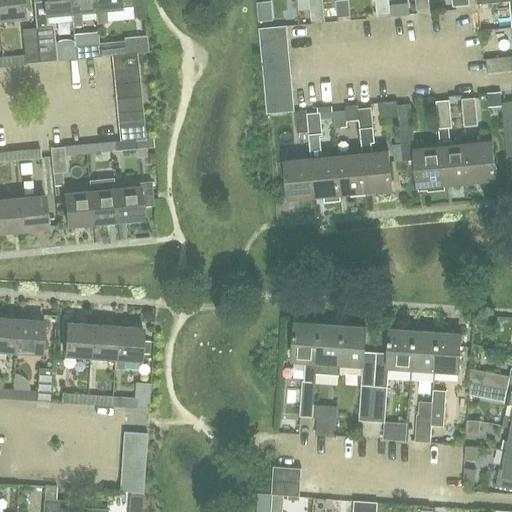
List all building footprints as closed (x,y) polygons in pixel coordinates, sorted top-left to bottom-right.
[(0,0),(0,19),(24,17),(22,0),(0,0)] [(36,28),(39,62),(56,61),(53,25),(51,24),(47,24),(46,15),(70,13),(71,13),(69,0),(44,0),(34,1),(36,28)] [(69,0),(71,13),(70,13),(72,27),(81,26),(80,12),(95,10),(94,0),(69,0)] [(94,0),(95,10),(96,23),(107,22),(105,9),(132,7),(131,0),(94,0)] [(309,0),(312,20),(325,18),(322,0),(309,0)] [(337,17),(351,16),(349,0),(336,1),(337,17)] [(375,0),(377,14),(392,13),(390,0),(375,0)] [(415,0),(417,10),(431,9),(429,0),(415,0)] [(259,43),(287,40),(286,26),(258,28),(259,43)] [(25,54),(26,64),(39,62),(36,28),(22,29),(25,54)] [(260,53),(288,51),(287,40),(259,43),(260,53)] [(108,56),(111,56),(111,55),(125,54),(124,45),(107,46),(108,56)] [(84,59),(100,57),(99,47),(83,48),(84,59)] [(261,65),(289,62),(288,51),(260,53),(261,65)] [(112,70),(138,67),(136,53),(125,54),(111,55),(111,56),(112,70)] [(2,56),(3,66),(14,65),(13,55),(2,56)] [(489,72),(511,69),(511,56),(487,59),(489,72)] [(263,77),(290,74),(289,62),(261,65),(263,77)] [(114,84),(139,81),(138,67),(112,70),(114,84)] [(264,87),(291,85),(290,74),(263,77),(264,87)] [(115,98),(140,96),(139,81),(114,84),(115,98)] [(265,98),(292,96),(291,85),(264,87),(265,98)] [(116,112),(142,109),(140,96),(115,98),(116,112)] [(266,114),(294,112),(292,96),(265,98),(266,114)] [(501,108),(500,96),(488,97),(489,109),(501,108)] [(465,126),(478,125),(475,97),(462,98),(465,126)] [(439,129),(453,127),(451,99),(435,101),(439,129)] [(504,130),(511,128),(511,100),(502,102),(504,130)] [(398,118),(396,105),(380,106),(381,120),(398,118)] [(361,136),(375,135),(372,107),(359,108),(361,136)] [(118,127),(143,125),(142,109),(116,112),(118,127)] [(335,129),(348,128),(347,109),(333,111),(335,129)] [(321,157),(320,149),(323,148),(320,113),(306,114),(311,158),(314,196),(340,194),(337,156),(321,157)] [(119,141),(144,139),(143,125),(118,127),(119,141)] [(444,189),(443,183),(439,145),(414,147),(412,131),(399,133),(402,161),(415,160),(417,186),(427,185),(428,191),(444,189)] [(138,149),(137,140),(119,141),(120,151),(138,149)] [(469,181),(495,178),(492,140),(466,142),(469,181)] [(110,141),(93,143),(94,153),(112,151),(110,141)] [(443,183),(469,181),(466,142),(439,145),(443,183)] [(86,144),(69,146),(70,155),(87,154),(86,144)] [(54,173),(62,172),(66,172),(64,146),(50,147),(50,149),(53,173),(54,173)] [(31,149),(14,150),(15,161),(32,159),(31,149)] [(366,191),(391,189),(388,151),(362,153),(366,191)] [(340,194),(366,191),(362,153),(337,156),(340,194)] [(288,199),(314,196),(311,158),(284,161),(288,199)] [(64,186),(62,172),(54,173),(55,186),(64,186)] [(114,188),(114,179),(89,181),(90,190),(94,223),(119,221),(115,188),(114,188)] [(119,221),(142,218),(141,207),(153,205),(150,181),(138,183),(138,186),(115,188),(119,221)] [(68,225),(94,223),(90,190),(65,193),(68,225)] [(21,230),(46,228),(43,195),(18,197),(21,230)] [(0,232),(21,230),(18,197),(0,199),(0,232)] [(0,350),(16,351),(18,319),(0,317),(0,350)] [(41,353),(43,320),(18,319),(16,351),(41,353)] [(90,356),(92,323),(67,322),(65,354),(90,356)] [(315,381),(317,361),(316,361),(318,324),(295,322),(292,359),(306,360),(305,380),(302,380),(302,393),(300,417),(313,418),(315,394),(314,394),(314,381),(315,381)] [(114,357),(117,325),(92,323),(90,356),(114,357)] [(339,362),(342,325),(318,324),(316,361),(317,361),(339,362)] [(117,325),(114,357),(114,369),(124,369),(125,358),(140,359),(142,327),(117,325)] [(371,421),(376,352),(364,351),(366,327),(342,325),(339,362),(362,364),(361,384),(359,420),(371,421)] [(411,367),(413,330),(389,328),(388,352),(376,352),(371,421),(384,421),(386,386),(387,386),(388,366),(411,367)] [(435,369),(437,331),(413,330),(411,367),(435,369)] [(459,371),(461,333),(437,331),(435,369),(459,371)] [(50,402),(52,370),(38,368),(37,391),(13,390),(13,399),(50,402)] [(507,388),(509,377),(509,376),(471,368),(470,381),(507,388)] [(504,400),(507,388),(470,381),(469,393),(504,400)] [(0,398),(13,399),(13,390),(0,388),(0,398)] [(444,427),(445,403),(446,390),(433,389),(432,402),(431,426),(444,427)] [(87,404),(88,395),(63,393),(62,402),(87,404)] [(111,406),(112,396),(88,395),(87,404),(111,406)] [(137,408),(137,397),(112,396),(111,406),(137,408)] [(431,426),(432,402),(419,401),(419,414),(416,414),(415,442),(431,443),(431,426)] [(479,433),(480,421),(467,419),(466,432),(479,433)] [(146,445),(147,432),(123,431),(122,443),(146,445)] [(145,457),(146,445),(122,443),(122,455),(145,457)] [(477,459),(478,447),(465,446),(464,458),(477,459)] [(500,465),(499,472),(496,486),(511,489),(511,450),(508,450),(504,466),(500,465)] [(145,469),(145,457),(122,455),(121,467),(145,469)] [(300,482),(301,468),(273,466),(272,481),(300,482)] [(144,480),(145,469),(121,467),(120,478),(144,480)] [(143,492),(144,480),(120,478),(119,491),(143,492)] [(299,496),(300,482),(272,481),(271,494),(273,494),(284,495),(299,496)] [(282,511),(284,495),(273,494),(271,511),(282,511)] [(141,511),(143,497),(130,497),(129,511),(141,511)] [(55,511),(56,499),(44,498),(42,511),(55,511)] [(67,511),(69,500),(56,499),(55,511),(67,511)]
